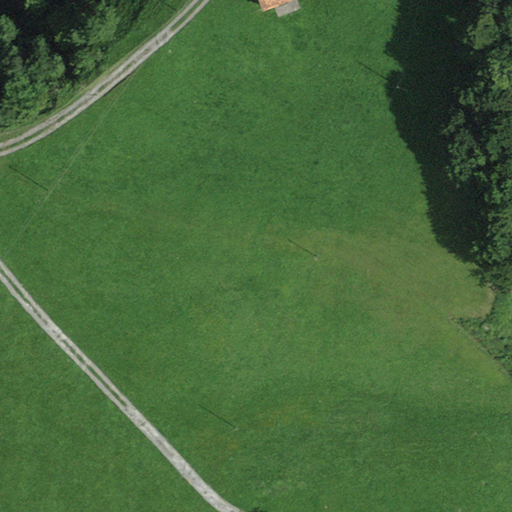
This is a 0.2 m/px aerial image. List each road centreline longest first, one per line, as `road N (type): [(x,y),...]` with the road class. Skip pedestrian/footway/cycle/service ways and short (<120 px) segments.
road 1 (track): [(231,511),(0,266)]
road 2 (track): [(0,148),(79,106),(201,0)]
